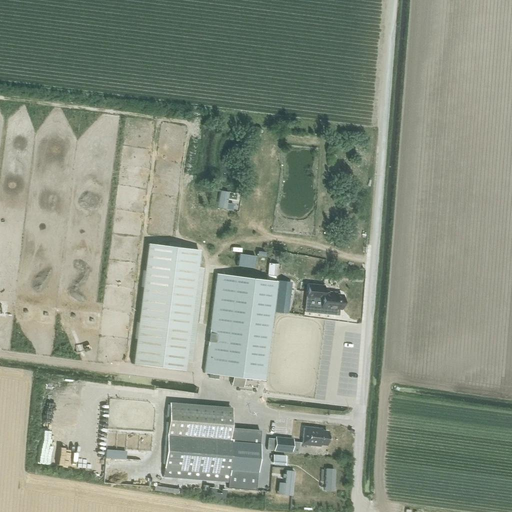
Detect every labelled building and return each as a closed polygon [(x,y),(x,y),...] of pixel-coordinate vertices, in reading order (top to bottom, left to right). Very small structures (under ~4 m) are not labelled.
[(219,192),(217,209),(224,211),(227,194),(219,192)] [(146,243),(131,364),(183,370),(198,250),(177,247),(177,243),(167,242),(167,246),(146,243)] [(238,255),(236,267),(253,269),(254,257),(238,255)] [(267,265),(266,277),(276,278),(277,266),(267,265)] [(215,274),(203,373),(263,381),(271,313),(276,281),(215,274)] [(277,280),(273,311),(284,313),(287,282),(277,280)] [(304,306),(303,311),(337,315),(338,310),(339,310),(341,295),(321,292),(322,285),(307,283),(304,306)] [(166,436),(163,465),(228,470),(227,488),(252,490),(254,490),(260,430),(229,428),(231,411),(168,405),(167,424),(166,436)] [(319,445),(319,443),(325,444),(326,433),(314,431),(314,429),(303,428),(301,443),(319,445)] [(274,439),(273,451),(291,453),(292,441),(274,439)] [(295,467),(294,489),(301,490),(303,467),(295,467)] [(284,470),(281,494),(290,495),(293,471),(284,470)] [(327,470),(326,491),(333,492),(334,470),(327,470)]
